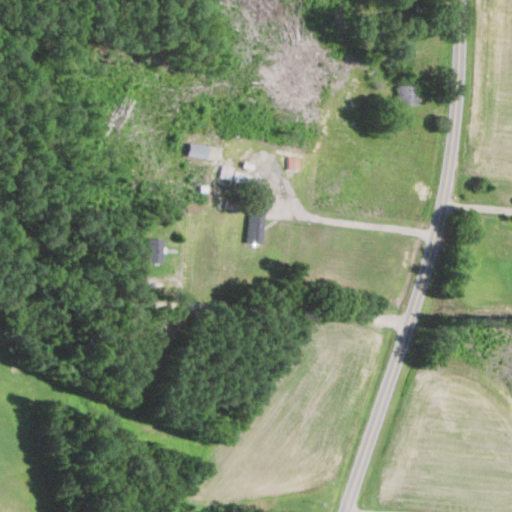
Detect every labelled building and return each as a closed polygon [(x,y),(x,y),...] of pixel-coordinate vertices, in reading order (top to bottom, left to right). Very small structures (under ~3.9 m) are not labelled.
[(391,0),(391,16),(406,17),(406,0),(391,0)] [(414,104),(415,84),(394,84),(394,104),(414,104)] [(297,168),(297,155),(285,156),(285,168),(297,168)] [(246,242),(261,243),(262,209),(247,208),(246,242)] [(145,261),(160,262),(161,238),(146,237),(145,261)]
